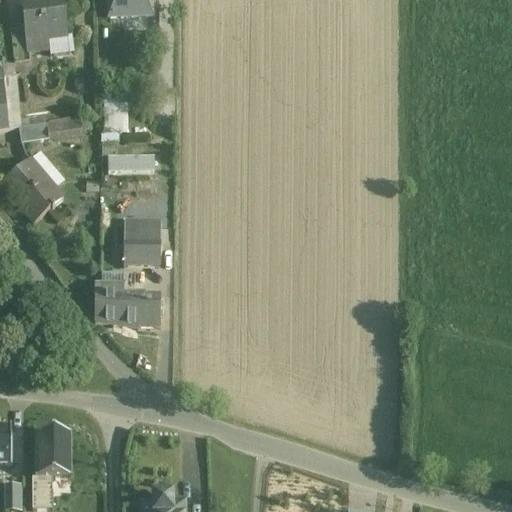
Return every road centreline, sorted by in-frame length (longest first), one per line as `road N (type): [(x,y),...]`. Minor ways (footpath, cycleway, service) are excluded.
road 1 (residential): [(147,417),(497,511)]
road 2 (residential): [(147,417),(0,235)]
road 3 (residential): [(0,404),(147,417)]
